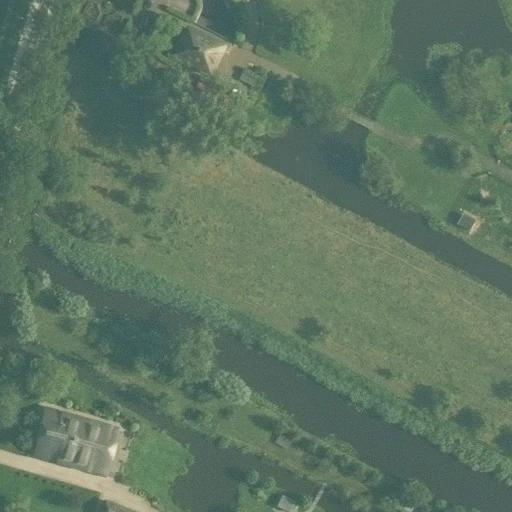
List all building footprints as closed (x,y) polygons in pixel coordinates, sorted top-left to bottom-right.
[(214,76),(227,50),(189,31),(176,56),(214,76)] [(462,217),(458,225),(471,232),(475,224),(462,217)] [(105,478),(117,430),(44,409),(33,457),(105,478)] [(286,451),(290,444),(279,437),(274,444),(286,451)] [(293,511),(297,504),(282,497),(277,508),(284,511),(293,511)] [(399,511),(412,511),(415,508),(400,500),(395,509),(399,511)] [(133,511),(106,503),(102,511),(133,511)]
